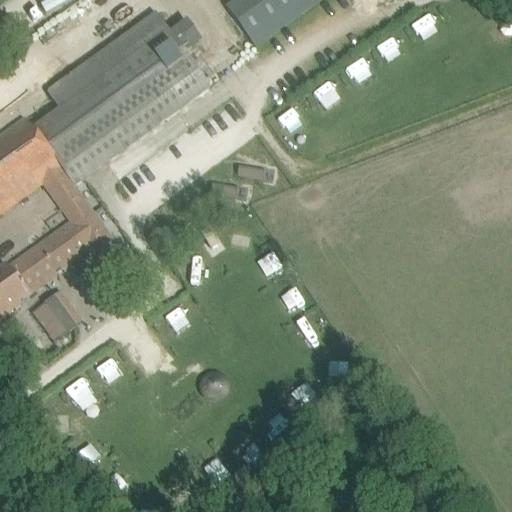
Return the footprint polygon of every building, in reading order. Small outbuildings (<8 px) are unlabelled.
[(88,0),(104,20),(130,0),(88,0)] [(237,0),(225,9),(251,48),(317,0),(237,0)] [(0,323),(9,317),(21,308),(18,305),(90,252),(93,256),(120,236),(113,227),(105,232),(74,188),(209,90),(154,14),(46,93),(60,113),(34,133),(25,121),(0,139),(0,216),(43,186),(71,225),(0,276),(0,323)] [(385,66),(399,59),(391,44),(378,51),(385,66)] [(353,86),(367,81),(361,64),(346,69),(353,86)] [(310,94),(323,112),(339,99),(326,82),(310,94)] [(263,171),(239,168),(237,177),(262,180),(263,171)] [(236,189),(212,186),(210,195),(235,198),(236,189)] [(249,246),(253,227),(231,222),(227,241),(249,246)] [(214,238),(207,242),(213,251),(220,247),(214,238)] [(122,252),(87,278),(101,297),(136,271),(122,252)] [(188,275),(203,269),(198,254),(182,260),(188,275)] [(293,286),(273,298),(284,316),(304,304),(293,286)] [(81,325),(59,293),(42,306),(43,308),(32,317),(53,345),(81,325)] [(173,336),(189,325),(177,309),(162,320),(173,336)] [(311,349),(327,337),(315,320),(298,332),(311,349)] [(201,380),(198,388),(200,396),(206,401),(213,404),(221,402),(227,396),(229,389),(227,381),(222,375),(214,373),(207,375),(201,380)] [(257,451),(247,439),(237,448),(247,459),(257,451)] [(74,456),(87,470),(102,458),(89,443),(74,456)]
